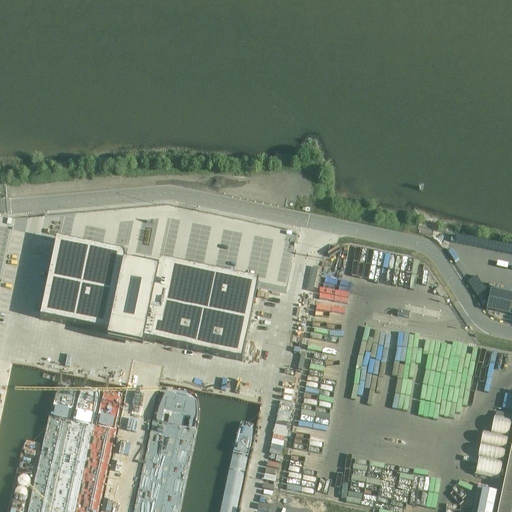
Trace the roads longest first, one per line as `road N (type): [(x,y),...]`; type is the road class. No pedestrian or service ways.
road 1 (unclassified): [(511,334),(480,321),(433,254),(410,244),(191,194),(0,205)]
road 2 (unknown): [(511,379),(475,380),(457,511)]
